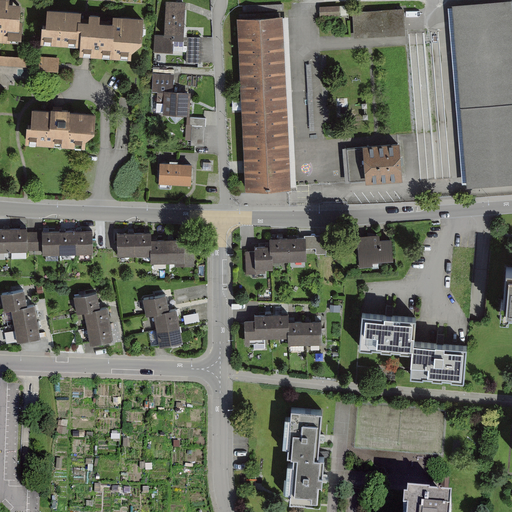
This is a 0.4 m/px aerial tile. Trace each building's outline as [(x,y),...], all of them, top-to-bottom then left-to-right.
[(0,0),(0,39),(24,40),(26,2),(8,1),(7,0),(0,0)] [(511,0),(453,5),(468,187),(511,183),(511,0)] [(174,39),(184,40),(186,2),(166,1),(164,35),(155,34),(154,51),(173,52),(174,39)] [(320,6),(320,16),(340,15),(340,5),(320,6)] [(353,11),(354,38),(406,34),(404,7),(353,11)] [(83,11),(48,9),(47,24),(41,23),(40,44),(81,46),(81,56),(134,58),(135,52),(144,43),(145,18),(112,17),(112,22),(101,22),(101,14),(91,14),(91,22),(83,22),(83,11)] [(285,14),(241,16),(248,189),(292,187),(285,14)] [(186,62),(201,63),(202,36),(187,36),(186,62)] [(29,58),(0,56),(0,64),(28,66),(29,58)] [(61,58),(42,57),(41,68),(60,70),(61,58)] [(163,113),(189,115),(191,91),(173,90),(174,74),(153,73),(152,90),(158,90),(157,102),(164,102),(163,113)] [(97,115),(34,111),(32,127),(27,126),(26,146),(86,150),(87,141),(96,133),(97,115)] [(192,147),(207,147),(207,117),(187,117),(187,139),(192,139),(192,147)] [(402,145),(350,149),(353,185),(405,181),(402,145)] [(194,165),(163,163),(161,185),(192,188),(194,165)] [(0,250),(11,250),(10,227),(0,226),(0,250)] [(11,250),(28,250),(28,226),(10,227),(11,250)] [(152,230),(135,231),(135,255),(151,254),(151,247),(152,246),(152,238),(152,230)] [(135,231),(117,231),(118,255),(135,255),(135,231)] [(76,233),(77,256),(94,255),(93,232),(76,233)] [(42,233),(43,257),(60,256),(59,233),(42,233)] [(76,233),(59,233),(60,256),(77,256),(76,233)] [(307,234),(289,235),(291,257),(308,256),(307,234)] [(289,235),(272,236),(273,258),(291,257),(289,235)] [(382,236),(360,237),(362,267),(393,265),(392,241),(382,241),(382,236)] [(168,262),(185,261),(185,237),(168,238),(168,262)] [(151,262),(168,262),(168,238),(152,238),(152,246),(151,247),(151,254),(151,262)] [(272,242),(256,243),(257,268),(273,267),(272,242)] [(26,289),(2,293),(5,311),(12,310),(17,342),(42,338),(36,305),(29,307),(26,289)] [(100,292),(76,297),(79,314),(85,313),(91,345),(115,341),(109,309),(103,310),(100,292)] [(168,294),(144,298),(148,316),(154,314),(160,347),(184,342),(178,310),(171,311),(168,294)] [(257,321),(247,321),(248,339),(289,337),(290,346),(323,345),(322,321),(291,322),(291,314),(257,316),(257,321)] [(412,351),(413,341),(414,318),(362,314),(360,347),(412,351)] [(466,345),(413,341),(412,351),(410,376),(463,380),(466,345)] [(324,411),(291,409),(288,455),(295,456),(292,502),(322,504),(325,457),(321,457),(324,411)] [(454,511),(455,507),(410,503),(408,511),(454,511)]
